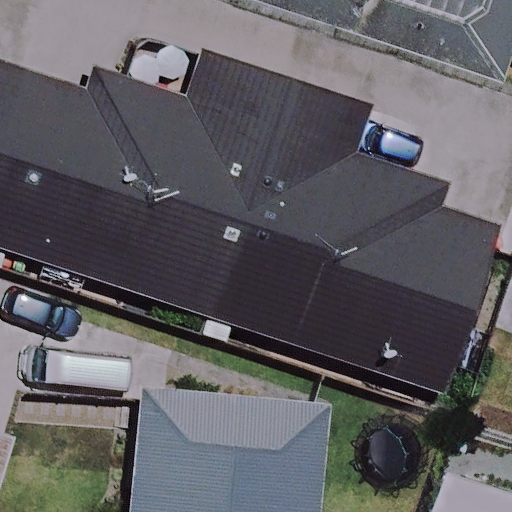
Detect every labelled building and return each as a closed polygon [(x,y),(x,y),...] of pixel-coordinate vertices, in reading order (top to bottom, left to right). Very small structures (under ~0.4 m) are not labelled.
[(511,0),(391,0),(511,39),(511,0)] [(0,253),(434,400),(498,212),(339,159),(355,111),(198,58),(182,106),(88,74),(81,96),(0,69),(0,253)] [(318,511),(328,412),(140,393),(127,511),(318,511)] [(0,499),(17,450),(0,444),(0,499)] [(511,511),(511,478),(470,464),(454,511),(511,511)]
